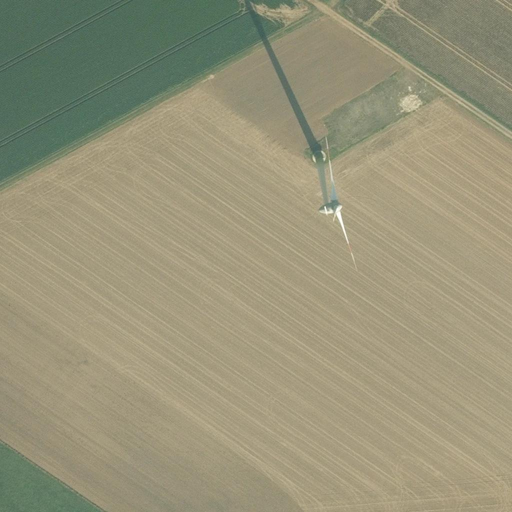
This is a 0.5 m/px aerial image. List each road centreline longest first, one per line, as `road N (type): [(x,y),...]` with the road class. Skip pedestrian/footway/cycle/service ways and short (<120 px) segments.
road 1 (track): [(0,187),(334,0)]
road 2 (track): [(311,0),(511,137)]
